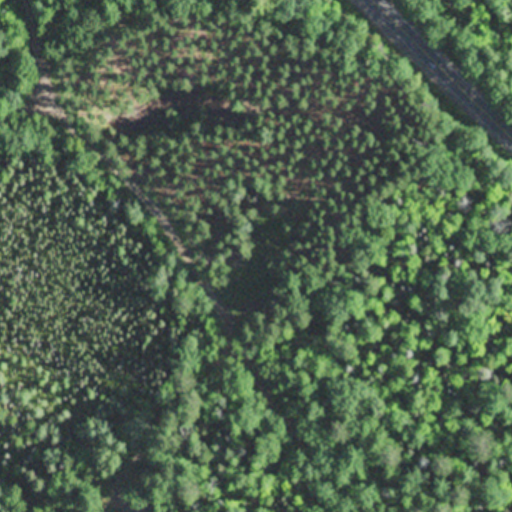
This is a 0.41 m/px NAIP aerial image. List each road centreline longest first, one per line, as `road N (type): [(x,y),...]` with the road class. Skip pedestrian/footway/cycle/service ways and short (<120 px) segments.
road 1 (residential): [(381,511),(253,358),(232,309),(162,203),(64,105),(36,0)]
road 2 (secondary): [(511,121),(386,0)]
